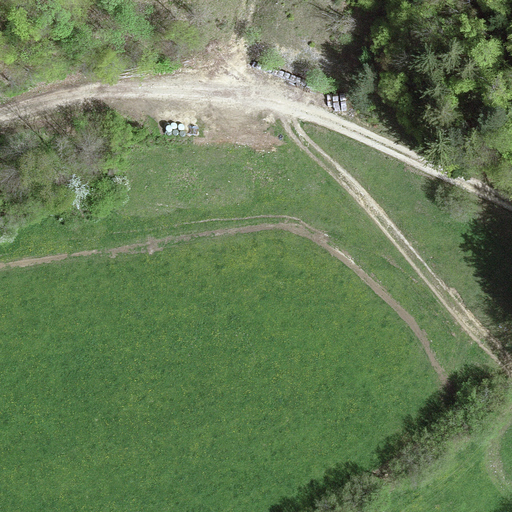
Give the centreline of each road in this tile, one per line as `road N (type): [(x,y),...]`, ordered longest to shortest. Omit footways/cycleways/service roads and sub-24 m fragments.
road 1 (track): [(271,101),(511,381)]
road 2 (track): [(0,122),(95,95),(178,88),(271,101)]
road 3 (track): [(271,101),(511,210)]
